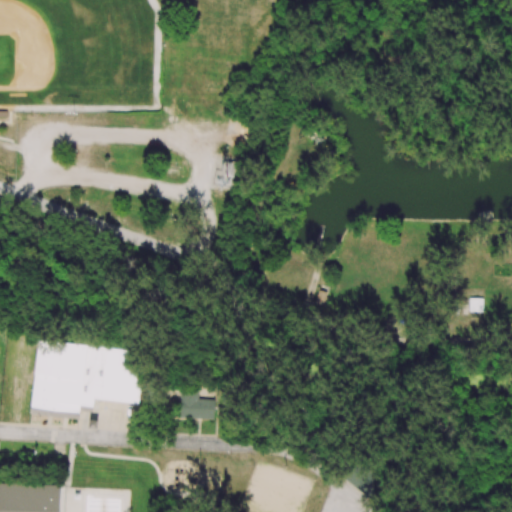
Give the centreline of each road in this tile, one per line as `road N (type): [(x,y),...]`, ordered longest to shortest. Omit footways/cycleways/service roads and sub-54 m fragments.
road 1 (residential): [(0,432),(268,448)]
road 2 (residential): [(0,188),(175,254)]
